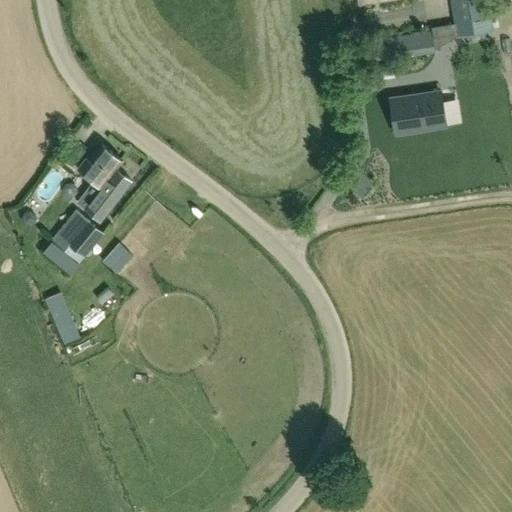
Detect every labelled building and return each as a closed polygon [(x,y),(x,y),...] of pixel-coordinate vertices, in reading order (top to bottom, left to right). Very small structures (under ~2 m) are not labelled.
[(394,16),(417,13),(416,0),(393,3),(394,16)] [(454,0),(461,35),(492,29),(487,0),(454,0)] [(432,32),(373,41),(376,61),(435,52),(432,32)] [(441,89),(391,96),(396,130),(446,123),(441,89)] [(79,157),(84,150),(71,140),(66,148),(79,157)] [(86,157),(77,169),(94,181),(78,202),(101,220),(133,180),(117,168),(122,160),(102,145),(90,160),(86,157)] [(141,179),(150,159),(139,154),(130,174),(141,179)] [(75,209),(57,232),(68,242),(73,246),(85,256),(104,233),(87,219),(75,209)]
